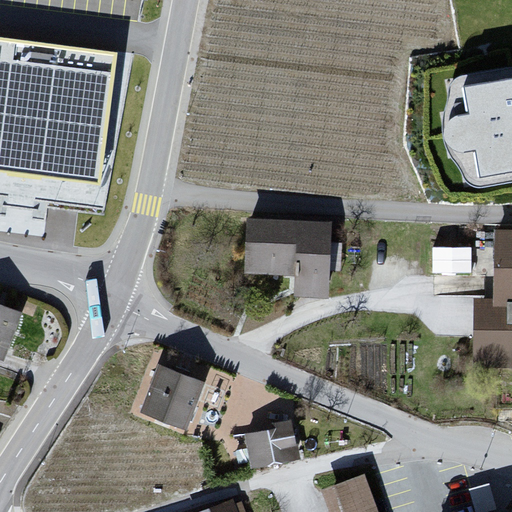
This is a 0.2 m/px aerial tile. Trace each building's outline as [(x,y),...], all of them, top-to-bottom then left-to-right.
[(122,54),(0,39),(0,159),(108,172),(122,54)] [(511,167),(511,63),(446,76),(466,177),(511,167)] [(332,226),(250,223),(248,278),(297,280),(296,299),(329,301),(332,226)] [(511,237),(490,237),(490,297),(474,297),(473,363),(511,362),(511,237)] [(474,271),(473,242),(433,244),(434,272),(474,271)] [(22,321),(0,311),(0,364),(3,366),(22,321)] [(204,388),(157,368),(139,412),(186,432),(204,388)] [(244,435),(251,461),(293,449),(286,423),(244,435)] [(409,471),(380,480),(390,511),(419,502),(409,471)] [(377,511),(364,478),(323,494),(329,511),(377,511)] [(240,511),(236,502),(209,511),(240,511)]
